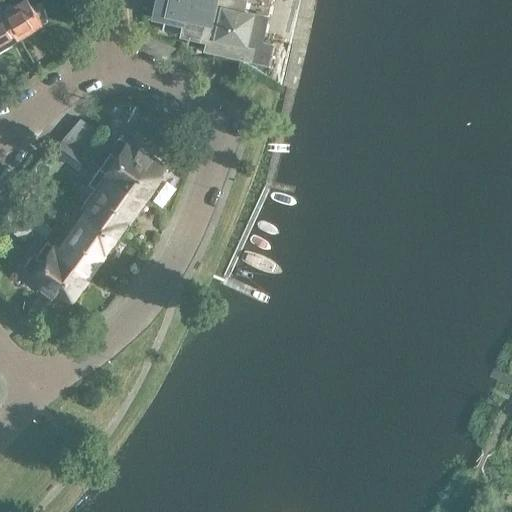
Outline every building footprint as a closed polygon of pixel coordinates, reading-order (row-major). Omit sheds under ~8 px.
[(30,0),(16,0),(4,8),(19,35),(47,19),(42,1),(33,3),(30,0)] [(164,16),(162,27),(190,33),(188,42),(213,48),(214,53),(239,59),(245,54),(268,59),(272,40),(262,38),(270,0),(155,0),(152,13),(164,16)] [(0,46),(19,35),(4,8),(3,8),(0,3),(0,46)] [(64,137),(83,151),(99,131),(81,117),(64,137)] [(110,151),(100,165),(143,195),(146,192),(149,192),(154,185),(153,182),(165,165),(149,154),(151,151),(144,146),(142,149),(129,139),(128,141),(119,135),(109,150),(110,151)] [(64,137),(55,149),(79,167),(80,165),(80,166),(87,156),(88,155),(83,151),(64,137)] [(87,156),(80,166),(94,176),(89,182),(95,186),(80,206),(121,236),(131,222),(130,216),(129,215),(131,213),(133,215),(138,207),(136,206),(143,195),(100,165),(87,156)] [(17,201),(10,211),(34,229),(45,238),(52,228),(17,201)] [(54,244),(59,247),(90,269),(99,257),(101,258),(106,252),(104,250),(105,248),(107,249),(113,248),(121,236),(80,206),(65,227),(65,228),(54,244)] [(10,211),(1,222),(2,223),(3,222),(26,240),(34,229),(10,211)] [(34,251),(24,266),(33,272),(32,274),(45,284),(44,286),(50,291),(52,288),(68,300),(82,281),(85,281),(90,275),(89,270),(90,269),(59,247),(54,244),(47,239),(37,253),(34,251)]
